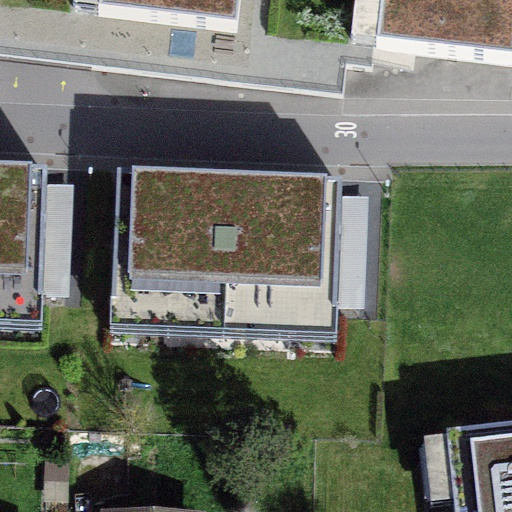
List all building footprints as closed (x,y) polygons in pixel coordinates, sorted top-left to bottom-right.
[(245,0),(91,0),(87,28),(238,50),(245,0)] [(511,0),(377,0),(367,74),(511,92),(511,0)] [(46,179),(0,176),(0,305),(41,307),(46,179)] [(342,191),(118,182),(113,311),(336,320),(342,191)] [(511,511),(511,433),(447,441),(454,511),(511,511)]
